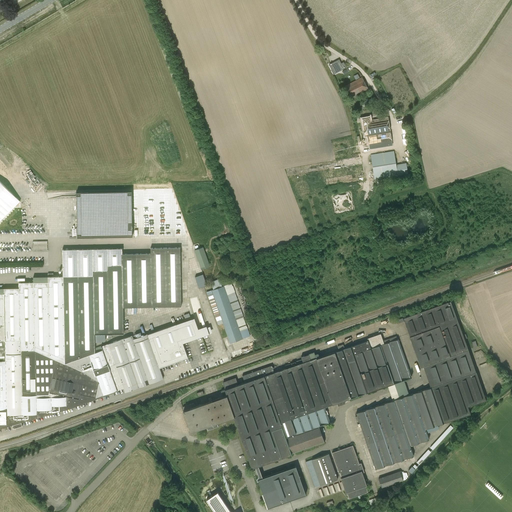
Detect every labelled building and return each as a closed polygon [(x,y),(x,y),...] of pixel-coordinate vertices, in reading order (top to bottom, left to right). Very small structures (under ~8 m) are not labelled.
[(334,74),(346,67),(344,63),(342,65),(339,60),(329,65),(332,70),(331,70),(334,74)] [(364,93),(369,91),(362,76),(357,79),(357,80),(345,86),(351,98),(363,91),(364,93)] [(388,116),(370,120),(370,117),(361,118),(365,136),(367,136),(367,135),(370,149),(393,145),(388,116)] [(406,163),(396,165),(394,151),(371,155),(375,180),(408,174),(406,163)] [(0,178),(0,221),(22,201),(0,178)] [(133,189),(76,191),(77,237),(134,236),(133,189)] [(168,225),(174,223),(171,214),(165,216),(168,225)] [(33,249),(48,249),(48,241),(33,241),(33,249)] [(159,368),(189,357),(183,340),(213,330),(210,322),(201,325),(198,315),(134,337),(132,336),(95,349),(95,342),(95,333),(125,333),(125,307),(183,306),(182,247),(152,247),(152,252),(123,253),(123,249),(64,249),(63,277),(54,277),(55,273),(47,272),(47,276),(33,276),(33,281),(19,280),(20,288),(0,288),(0,428),(117,391),(123,389),(125,393),(164,379),(159,368)] [(196,249),(201,269),(210,267),(205,247),(196,249)] [(200,288),(208,285),(204,274),(196,276),(200,288)] [(211,290),(212,291),(204,293),(215,325),(223,323),(230,343),(243,339),(250,336),(232,283),(224,286),(211,290)] [(423,366),(431,387),(356,413),(375,469),(414,456),(410,445),(429,439),(426,429),(470,414),(468,406),(486,400),(476,372),(468,350),(464,339),(467,338),(466,334),(463,335),(451,301),(403,318),(410,337),(421,367),(423,366)] [(95,333),(95,342),(100,342),(105,340),(105,333),(95,333)] [(272,365),(262,369),(242,375),(245,382),(238,385),(236,377),(223,382),(225,389),(221,391),(223,396),(195,406),(194,403),(183,407),(184,410),(183,410),(191,432),(207,426),(208,429),(219,425),(218,422),(234,416),(252,467),(255,466),(259,476),(257,478),(258,481),(259,481),(268,507),(306,494),(296,466),(263,477),(258,465),(292,453),(292,454),(325,442),(319,426),(330,422),(325,407),(332,404),(337,402),(338,405),(345,403),(344,400),(351,398),(412,377),(410,373),(398,339),(397,339),(396,336),(383,341),(381,333),(367,338),(368,340),(352,346),(335,352),(334,352),(333,349),(333,348),(332,348),(325,351),(324,351),(324,352),(326,355),(319,357),(318,353),(315,354),(314,352),(308,354),(309,354),(301,357),(302,359),(295,361),(285,365),(286,368),(274,372),(272,365)] [(417,466),(415,464),(412,466),(408,470),(411,473),(453,427),(450,425),(430,447),(432,449),(431,451),(428,449),(416,462),(419,464),(417,466)] [(342,477),(341,478),(346,493),(347,492),(349,498),(368,492),(366,486),(367,485),(362,473),(364,472),(361,463),(359,463),(353,445),(332,452),(339,473),(340,472),(342,477)] [(329,453),(306,461),(315,487),(338,479),(329,453)] [(403,480),(400,471),(378,478),(382,487),(403,480)] [(231,511),(218,492),(206,500),(214,511),(231,511)]
